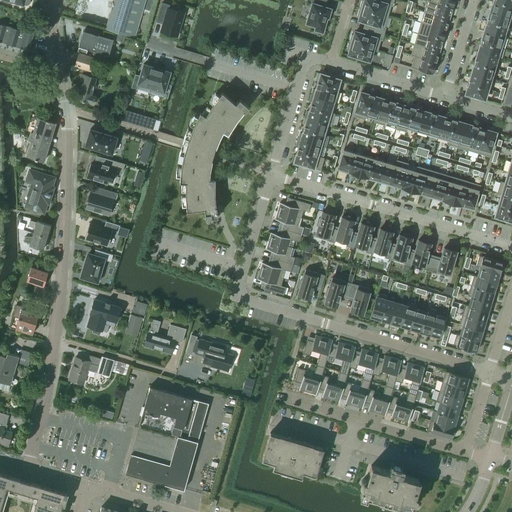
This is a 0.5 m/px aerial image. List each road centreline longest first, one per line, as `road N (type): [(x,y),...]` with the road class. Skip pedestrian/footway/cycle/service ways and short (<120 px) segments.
road 1 (residential): [(57,336),(69,127),(51,0)]
road 2 (residential): [(489,372),(236,295)]
road 3 (residential): [(511,247),(270,174)]
road 4 (residential): [(465,453),(289,401)]
road 5 (residential): [(331,63),(312,61),(304,71),(270,174)]
road 6 (residential): [(23,467),(57,336)]
road 7 (residential): [(270,174),(236,295)]
road 8 (residential): [(174,372),(57,336)]
